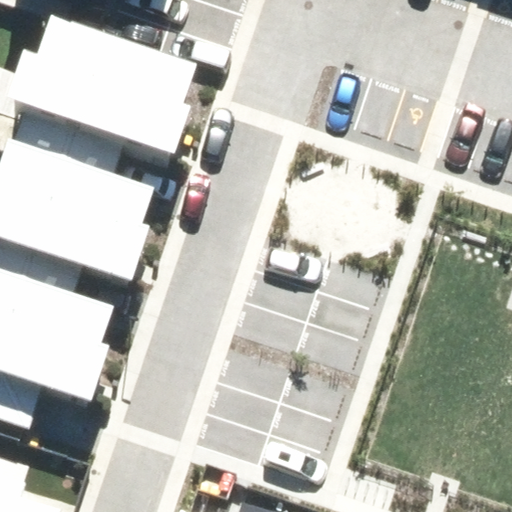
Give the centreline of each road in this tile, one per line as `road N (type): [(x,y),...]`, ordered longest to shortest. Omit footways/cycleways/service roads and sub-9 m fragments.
road 1 (residential): [(121,511),(297,0)]
road 2 (residential): [(310,0),(511,66)]
